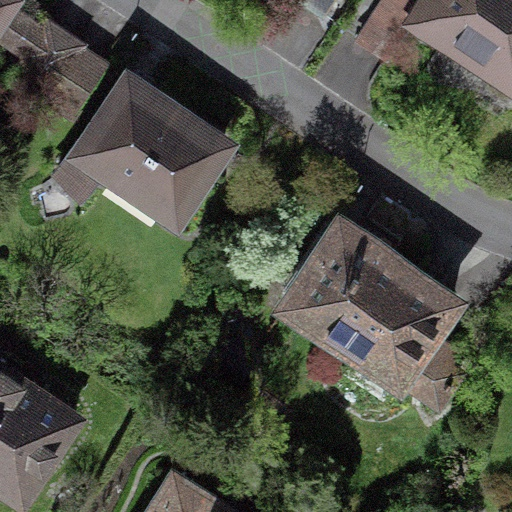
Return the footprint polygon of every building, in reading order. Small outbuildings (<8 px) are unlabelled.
[(0,0),(0,31),(30,51),(13,75),(43,95),(79,42),(64,32),(49,22),(43,31),(4,4),(6,0),(0,0)] [(305,0),(306,1),(321,10),(327,0),(305,0)] [(413,0),(381,0),(358,36),(373,45),(388,55),(413,17),(511,83),(511,0),(424,0),(421,5),(413,0)] [(70,113),(105,60),(92,51),(79,42),(43,95),(70,113)] [(90,127),(78,145),(111,167),(176,210),(224,139),(141,83),(130,76),(93,129),(90,127)] [(111,167),(78,145),(61,171),(93,193),(111,167)] [(341,217),(286,300),(399,375),(435,320),(454,293),(380,243),(341,217)] [(468,342),(435,320),(399,375),(431,396),(468,342)] [(75,411),(0,360),(0,476),(21,490),(75,411)] [(256,511),(175,462),(144,511),(256,511)]
